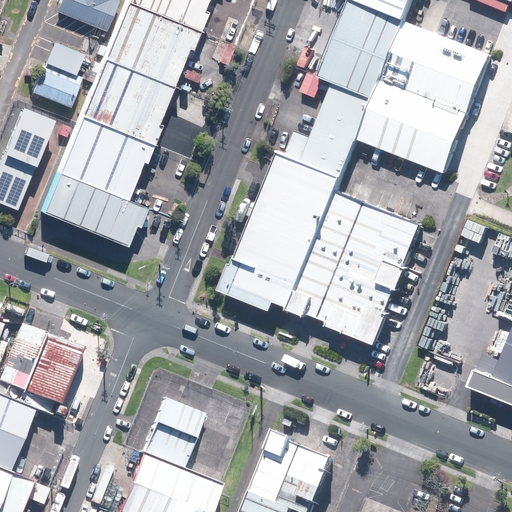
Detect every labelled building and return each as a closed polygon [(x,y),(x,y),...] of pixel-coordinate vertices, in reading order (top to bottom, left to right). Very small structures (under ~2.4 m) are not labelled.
[(60,0),(55,15),(105,34),(118,0),(116,0),(60,0)] [(127,0),(125,5),(195,32),(198,34),(211,0),(127,0)] [(338,0),(348,4),(406,26),(416,0),(338,0)] [(511,5),(511,0),(489,0),(511,9),(511,5)] [(384,83),(406,26),(348,4),(319,80),(376,102),(384,83)] [(125,5),(104,61),(174,88),(195,32),(125,5)] [(490,58),(406,26),(384,83),(468,115),(490,58)] [(50,43),(42,63),(73,75),(81,55),(50,43)] [(104,61),(81,118),(151,145),(174,88),(104,61)] [(73,75),(42,63),(30,93),(69,108),(81,78),(73,75)] [(468,115),(384,83),(376,102),(358,148),(442,181),(468,115)] [(358,148),(376,102),(332,85),(301,164),(343,180),(345,181),(358,148)] [(51,121),(19,108),(0,156),(0,202),(17,209),(51,121)] [(151,145),(81,118),(43,217),(125,249),(142,207),(129,202),(151,145)] [(224,286),(291,312),(337,194),(343,180),(301,164),(276,154),(224,286)] [(425,228),(337,194),(291,312),(378,346),(425,228)] [(82,353),(19,328),(0,375),(0,383),(61,407),(82,353)] [(511,328),(492,377),(511,385),(511,328)] [(511,416),(511,385),(492,377),(471,368),(460,396),(511,416)] [(206,511),(217,487),(182,468),(202,415),(162,399),(141,454),(136,451),(114,511),(206,511)] [(0,400),(0,472),(8,476),(33,414),(0,400)] [(311,511),(333,459),(275,437),(245,511),(311,511)] [(0,511),(18,511),(29,485),(0,473),(0,511)]
